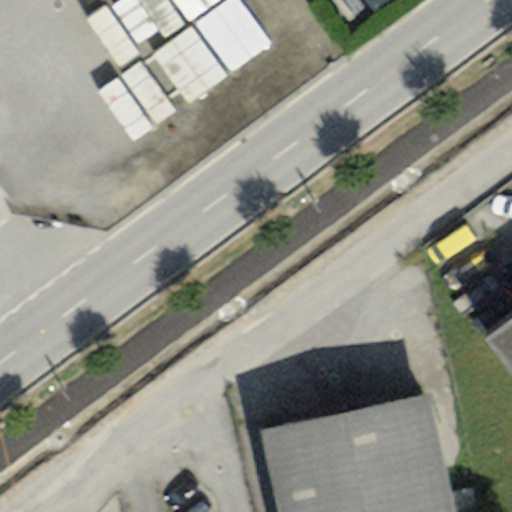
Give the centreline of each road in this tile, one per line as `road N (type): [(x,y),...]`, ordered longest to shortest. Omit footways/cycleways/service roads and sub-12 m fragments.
road 1 (primary): [(0,364),(491,0)]
road 2 (unclassified): [(511,160),(37,511)]
road 3 (unknown): [(15,353),(0,179)]
